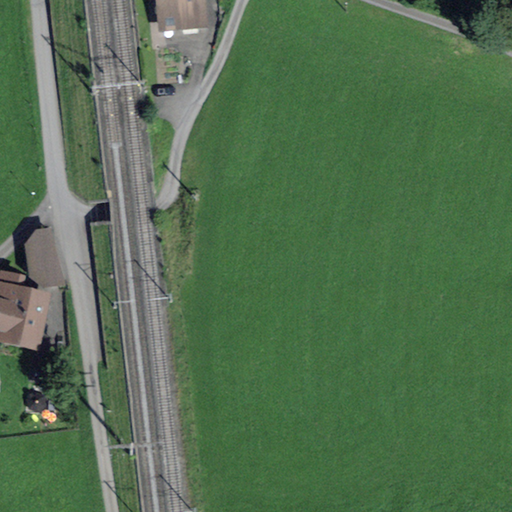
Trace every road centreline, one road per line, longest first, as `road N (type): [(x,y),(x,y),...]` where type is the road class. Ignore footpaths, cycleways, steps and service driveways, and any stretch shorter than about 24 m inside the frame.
road 1 (unclassified): [(242,0),(180,141),(167,199),(69,211)]
road 2 (unclassified): [(69,211),(112,511)]
road 3 (unclassified): [(41,0),(69,211)]
road 4 (unclassified): [(511,51),(376,0)]
